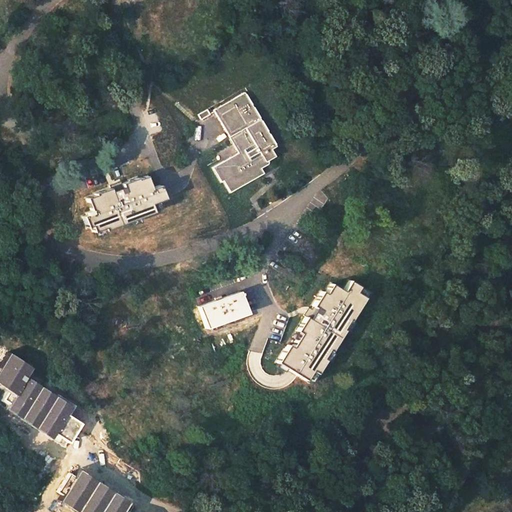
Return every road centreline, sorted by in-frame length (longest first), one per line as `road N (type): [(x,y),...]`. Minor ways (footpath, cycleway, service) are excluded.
road 1 (unknown): [(17,374),(94,427),(118,483)]
road 2 (unknown): [(307,195),(262,270),(279,314)]
